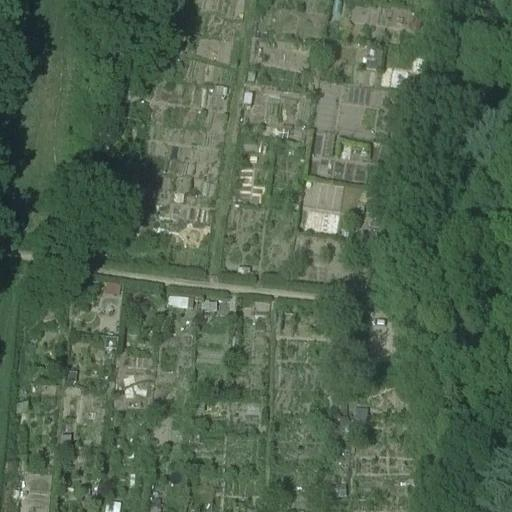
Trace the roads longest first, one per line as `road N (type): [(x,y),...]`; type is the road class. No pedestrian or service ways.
road 1 (track): [(0,252),(142,279),(426,311)]
road 2 (track): [(426,311),(435,511)]
